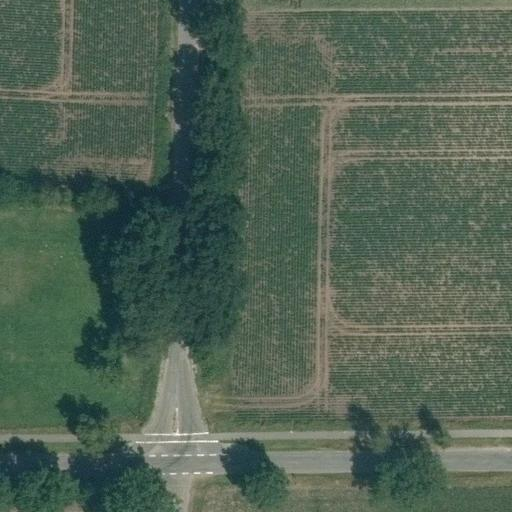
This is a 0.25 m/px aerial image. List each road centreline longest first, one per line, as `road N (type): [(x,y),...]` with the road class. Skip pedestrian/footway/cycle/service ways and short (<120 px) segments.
road 1 (tertiary): [(188,0),(174,463)]
road 2 (tertiary): [(174,463),(511,460)]
road 3 (tertiary): [(0,465),(174,463)]
